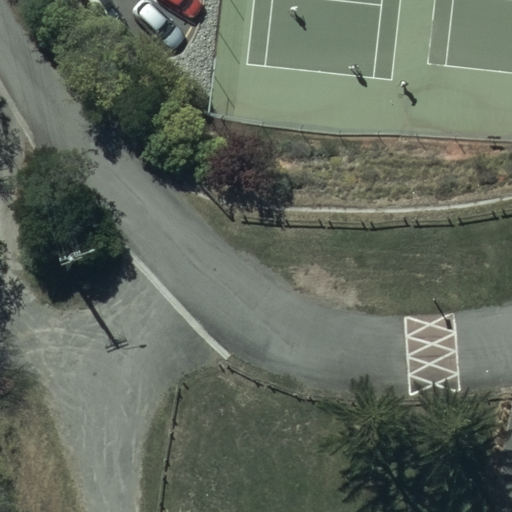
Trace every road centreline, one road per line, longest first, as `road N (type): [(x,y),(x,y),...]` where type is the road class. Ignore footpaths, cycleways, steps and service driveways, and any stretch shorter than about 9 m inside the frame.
road 1 (residential): [(0,18),(164,223),(259,310),(346,349),(436,354),(511,346)]
road 2 (track): [(86,134),(112,511)]
road 3 (track): [(0,312),(103,376)]
